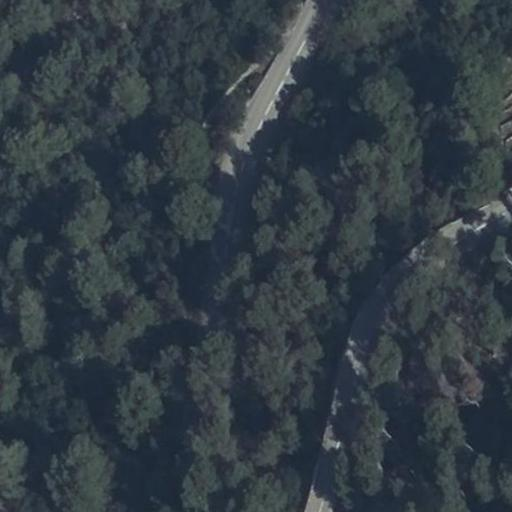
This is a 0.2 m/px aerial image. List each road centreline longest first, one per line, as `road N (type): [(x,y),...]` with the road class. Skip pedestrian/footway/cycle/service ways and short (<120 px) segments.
road 1 (tertiary): [(184,511),(242,193),(259,133),(322,0)]
road 2 (tertiary): [(511,204),(400,284),(367,342),(318,511)]
